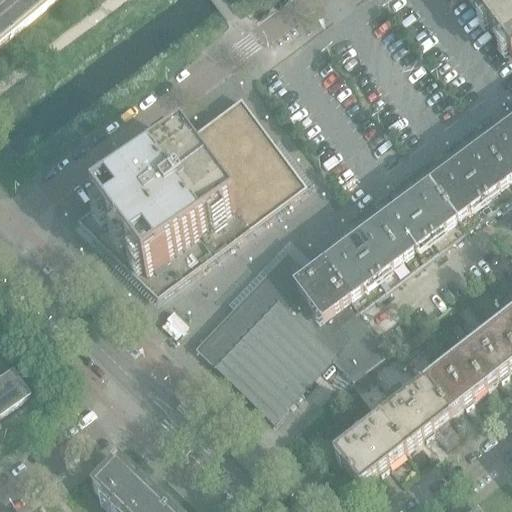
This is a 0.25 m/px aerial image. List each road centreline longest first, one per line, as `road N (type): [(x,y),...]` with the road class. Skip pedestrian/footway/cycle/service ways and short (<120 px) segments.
road 1 (residential): [(0,234),(311,0)]
road 2 (residential): [(144,392),(0,248)]
road 3 (residential): [(0,497),(144,392)]
road 4 (residential): [(266,511),(144,392)]
